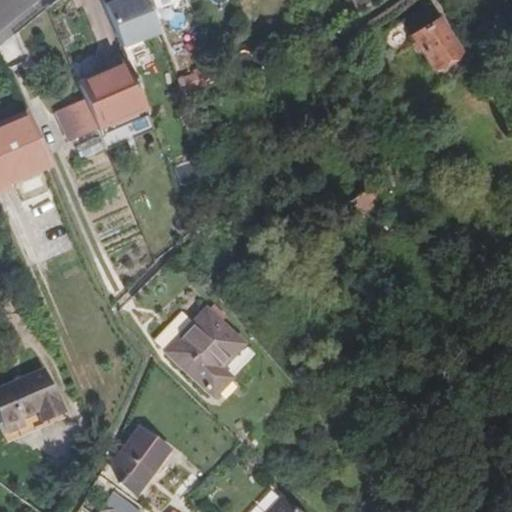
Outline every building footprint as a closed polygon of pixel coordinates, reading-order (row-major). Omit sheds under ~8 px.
[(123,0),(118,0),(106,5),(123,48),(160,34),(153,14),(148,2),(147,0),(128,0),(124,2),(123,0)] [(153,0),(154,0),(148,2),(153,14),(189,2),(188,0),(153,0)] [(434,72),(460,55),(429,7),(403,24),(434,72)] [(129,65),(81,86),(87,101),(99,128),(104,140),(150,118),(129,65)] [(178,81),(183,95),(198,89),(194,75),(178,81)] [(99,128),(87,101),(58,113),(70,140),(99,128)] [(8,186),(49,168),(26,115),(0,125),(0,194),(9,190),(8,186)] [(104,140),(108,148),(154,128),(150,118),(104,140)] [(394,201),(406,195),(390,163),(378,169),(394,201)] [(351,196),(344,201),(353,217),(388,196),(379,181),(351,196)] [(93,228),(105,253),(140,236),(128,211),(93,228)] [(242,349),(207,310),(163,349),(207,401),(227,382),(217,371),(242,349)] [(62,410),(45,371),(0,390),(0,414),(9,434),(24,427),(21,420),(39,412),(42,418),(62,410)] [(169,450),(142,426),(121,451),(135,463),(121,482),(134,492),(169,450)] [(363,509),(366,511),(396,511),(398,510),(382,491),(363,509)] [(99,511),(138,511),(114,493),(99,511)] [(291,511),(282,502),(272,511),(291,511)]
